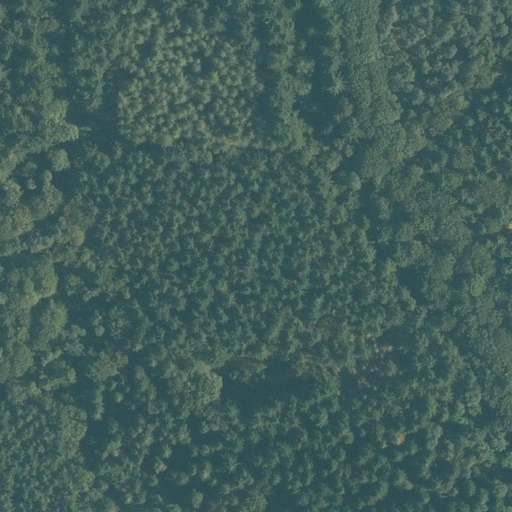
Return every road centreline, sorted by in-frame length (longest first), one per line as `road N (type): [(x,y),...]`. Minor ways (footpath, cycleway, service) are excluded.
road 1 (track): [(300,511),(173,372),(126,298),(73,138)]
road 2 (track): [(0,166),(46,145),(112,135),(380,147)]
road 3 (track): [(511,319),(380,147)]
road 4 (track): [(511,40),(380,147)]
road 5 (track): [(380,147),(361,0)]
